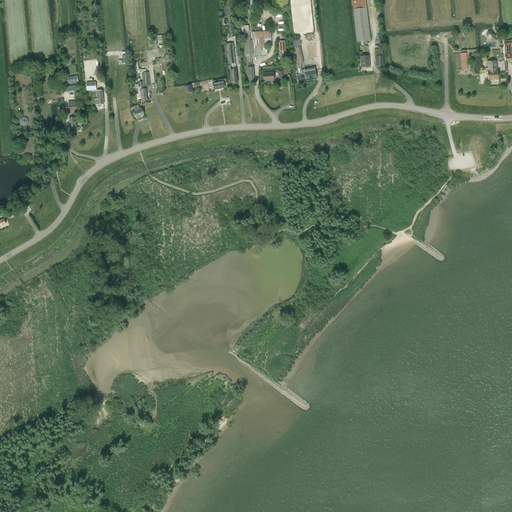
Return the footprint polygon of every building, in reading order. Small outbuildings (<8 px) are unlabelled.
[(358,42),(370,40),(366,8),(365,0),(352,0),(354,9),(358,42)] [(248,81),(254,81),(253,67),(252,67),(251,55),(253,55),(252,40),(250,41),(249,25),(241,26),(241,32),(243,31),(245,55),(247,55),(248,68),(247,68),(248,81)] [(253,49),(254,54),(261,53),(266,52),(272,50),(270,30),(253,32),(254,49),(253,49)] [(235,63),(235,58),(233,43),(226,44),(228,59),(227,59),(228,64),(232,63),(233,70),(230,70),(231,83),(238,82),(236,69),(235,63)] [(158,55),(166,53),(164,44),(159,45),(159,48),(157,49),(158,55)] [(376,66),(384,65),(383,55),(383,48),(374,49),(376,66)] [(361,67),(370,67),(369,56),(360,56),(361,67)] [(142,72),(143,81),(143,82),(144,86),(150,86),(149,72),(146,72),(146,69),(139,70),(138,62),(134,62),(134,61),(130,61),(131,70),(137,70),(138,73),(141,72),(142,72)] [(488,79),(498,79),(497,71),(496,61),(487,61),(488,68),(486,69),(486,72),(487,72),(488,79)] [(304,69),(306,80),(312,79),(313,80),(317,79),(315,68),(304,69)] [(273,73),(263,74),(263,81),(274,81),(273,73)] [(224,82),(226,82),(225,79),(221,80),(222,82),(213,84),(214,90),(225,88),(224,82)] [(144,86),(143,82),(143,81),(139,82),(139,87),(140,87),(141,100),(147,100),(146,88),(144,88),(144,86)] [(92,88),(95,88),(95,82),(87,83),(88,90),(92,90),(92,88)] [(97,89),(98,99),(95,99),(95,104),(104,104),(103,90),(99,90),(99,89),(97,89)] [(67,110),(78,109),(77,104),(76,104),(76,101),(69,101),(69,104),(67,104),(67,110)] [(136,117),(144,114),(141,108),(140,109),(138,105),(133,107),(134,111),(134,112),(136,117)] [(77,130),(80,130),(80,127),(77,128),(76,118),(70,118),(71,132),(77,131),(77,130)] [(60,150),(63,146),(58,141),(55,145),(60,150)] [(51,163),(58,154),(54,151),(47,159),(51,163)]
